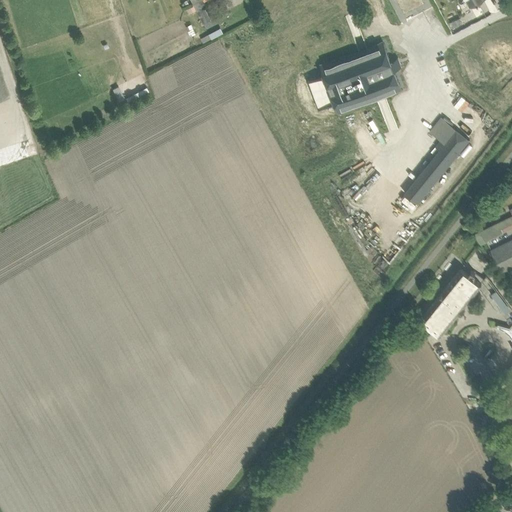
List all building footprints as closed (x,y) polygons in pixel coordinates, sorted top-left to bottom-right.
[(191,0),(193,2),(204,23),(215,17),(216,17),(218,16),(214,7),(212,8),(211,7),(210,4),(207,5),(204,0),(191,0)] [(423,0),(396,0),(404,14),(425,3),(423,0)] [(473,8),(477,17),(487,12),(483,4),(473,8)] [(209,33),(200,38),(203,43),(212,38),(209,33)] [(511,42),(507,33),(480,47),(485,56),(496,50),(502,62),(492,76),(502,82),(511,68),(511,67),(511,42)] [(324,74),(308,80),(318,109),(334,103),(337,110),(401,86),(394,69),(394,68),(391,61),(391,60),(385,43),(321,67),(324,74)] [(0,67),(0,98),(9,95),(0,67)] [(444,143),(405,192),(418,203),(470,139),(457,129),(441,116),(430,131),(444,143)] [(483,135),(490,127),(481,119),(474,128),(483,135)] [(372,164),(388,145),(378,136),(361,154),(372,164)] [(511,214),(474,234),(481,243),(486,241),(498,236),(511,229),(511,208),(511,209),(511,210),(511,214)] [(511,238),(502,244),(498,236),(486,241),(491,250),(490,250),(501,272),(511,266),(511,238)] [(481,283),(461,267),(420,319),(440,335),(458,313),(460,314),(465,307),(464,306),(481,283)] [(498,323),(497,327),(500,328),(503,330),(506,332),(506,331),(509,334),(511,336),(511,338),(511,345),(511,346),(511,347),(511,346),(511,365),(511,367),(510,366),(508,370),(511,373),(511,378),(510,380),(511,384),(511,323),(510,327),(498,323)] [(511,418),(511,394),(503,399),(511,418)]
